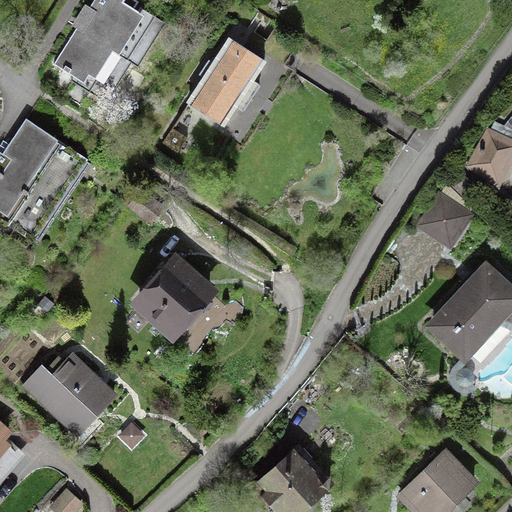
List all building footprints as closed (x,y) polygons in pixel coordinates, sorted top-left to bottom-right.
[(134,0),(93,0),(81,20),(86,23),(82,29),(77,26),(54,64),(94,89),(119,48),(126,52),(148,18),(133,9),(137,2),(134,0)] [(198,74),(205,78),(188,103),(222,125),(235,105),(242,110),(258,85),(251,80),(264,60),(230,38),(215,63),(208,59),(198,74)] [(43,221),(85,158),(26,118),(2,153),(11,159),(2,172),(0,171),(0,210),(27,227),(35,215),(43,221)] [(507,128),(494,122),(471,165),(497,181),(511,152),(511,143),(502,139),(507,128)] [(177,152),(187,137),(172,127),(162,142),(177,152)] [(132,185),(122,197),(151,221),(161,208),(165,211),(175,198),(149,180),(140,191),(132,185)] [(449,243),(468,215),(446,201),(428,228),(449,243)] [(174,261),(138,301),(173,332),(209,291),(174,261)] [(511,292),(486,267),(484,269),(480,266),(465,282),(468,286),(432,324),(464,354),(499,317),(511,322),(511,292)] [(79,433),(114,395),(70,355),(62,365),(56,359),(46,370),(41,366),(26,383),(79,433)] [(312,401),(314,403),(329,386),(316,374),(299,396),(310,405),(312,401)] [(0,454),(9,444),(0,436),(0,454)] [(297,449),(295,448),(258,481),(260,484),(255,489),(269,504),(274,499),(285,511),(301,511),(319,496),(324,486),(325,476),(320,475),(309,463),(311,461),(312,456),(304,447),(299,447),(297,449)] [(439,511),(471,481),(473,483),(474,481),(445,452),(401,496),(414,510),(411,511),(439,511)]
